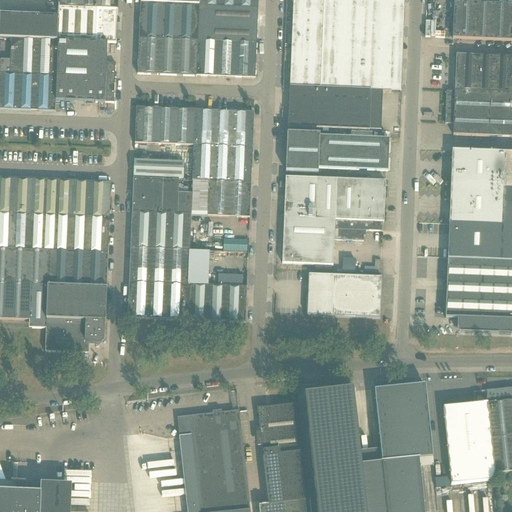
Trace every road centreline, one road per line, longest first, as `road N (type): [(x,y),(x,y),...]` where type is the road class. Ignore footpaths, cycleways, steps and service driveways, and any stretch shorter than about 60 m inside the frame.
road 1 (unclassified): [(400,363),(417,0)]
road 2 (unclassified): [(256,373),(268,92)]
road 3 (unclassified): [(113,388),(119,174)]
road 4 (unclassified): [(123,86),(268,92)]
road 5 (unclassified): [(256,373),(400,363)]
road 6 (unclassified): [(113,388),(256,373)]
road 7 (unclassified): [(0,120),(121,124)]
